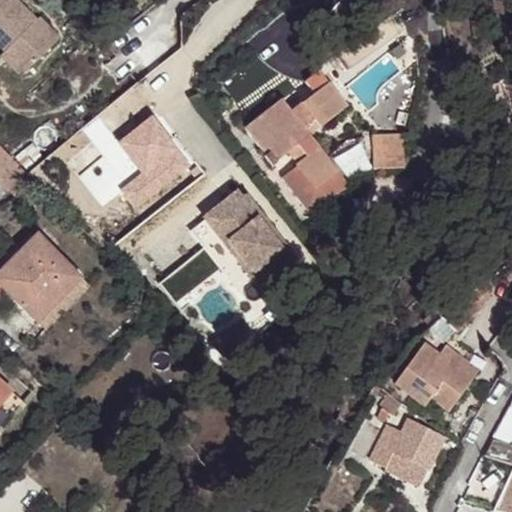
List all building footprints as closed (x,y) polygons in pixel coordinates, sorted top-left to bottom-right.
[(34,24),(11,0),(0,0),(0,55),(1,57),(7,52),(14,59),(11,61),(24,74),(56,43),(36,22),(34,24)] [(0,62),(16,81),(24,74),(11,61),(14,59),(7,52),(1,57),(0,57),(0,62)] [(352,101),(342,88),(323,65),(248,123),(277,159),(293,147),(303,140),(312,151),(302,159),(285,171),(314,209),(332,196),(320,182),(343,166),(360,165),(409,162),(407,128),(335,132),(324,140),(315,130),(327,121),(352,101)] [(335,132),(327,121),(315,130),(324,140),(335,132)] [(494,129),(488,128),(480,135),(486,142),(495,135),(494,129)] [(93,165),(83,153),(98,140),(95,136),(75,154),(88,169),(93,165)] [(303,140),(293,147),(302,159),(312,151),(303,140)] [(0,189),(13,204),(33,187),(0,150),(0,189)] [(360,175),(360,165),(343,166),(320,182),(332,196),(360,175)] [(238,209),(252,197),(250,193),(214,220),(222,231),(243,215),(238,209)] [(277,238),(281,235),(252,197),(238,209),(243,215),(222,231),(279,305),(310,281),(299,267),(303,264),(291,248),(287,250),(277,238)] [(33,229),(0,262),(0,285),(37,323),(82,278),(33,229)] [(291,248),(281,235),(277,238),(287,250),(291,248)] [(211,249),(166,284),(185,310),(231,275),(211,249)] [(472,291),(458,301),(442,288),(420,318),(446,336),(455,323),(462,329),(486,304),(484,301),(496,289),(485,279),(472,291)] [(251,321),(220,345),(234,363),(265,338),(251,321)] [(463,371),(472,359),(459,349),(453,358),(429,340),(399,380),(430,403),(436,395),(454,408),(474,380),(463,371)] [(483,367),(472,359),(463,371),(474,380),(483,367)] [(0,381),(0,404),(12,391),(0,381)] [(369,409),(381,388),(372,381),(360,402),(369,409)] [(491,439),(511,444),(511,406),(510,405),(491,439)] [(418,479),(440,431),(407,416),(403,424),(393,420),(374,459),(418,479)] [(511,445),(493,440),(485,457),(511,464),(511,445)] [(511,511),(511,467),(493,509),(504,511),(511,511)]
